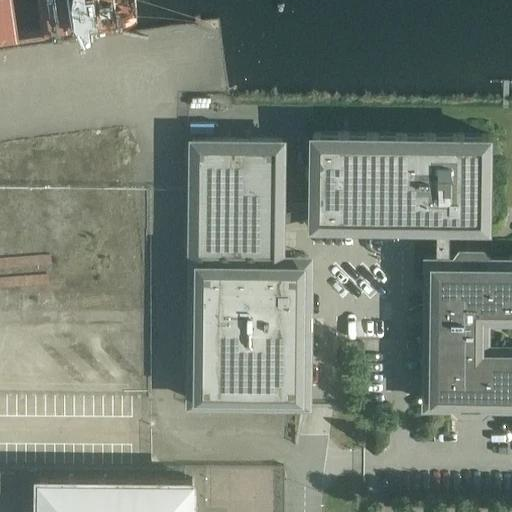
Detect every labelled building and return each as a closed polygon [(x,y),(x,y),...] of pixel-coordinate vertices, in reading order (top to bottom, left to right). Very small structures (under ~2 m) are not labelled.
[(511,256),(487,256),(487,249),(485,249),(485,256),(484,256),(484,262),(459,262),(459,255),(458,255),(458,249),(456,249),(456,255),(450,255),(450,220),(456,220),(456,221),(457,221),(457,228),(458,228),(458,221),(485,222),(485,223),(487,223),(487,222),(488,222),(488,220),(487,220),(487,193),(488,193),(488,191),(487,191),(488,164),(489,164),(489,162),(488,162),(488,157),(488,135),(489,135),(489,134),(488,134),(488,133),(487,133),(487,134),(459,133),(459,132),(458,132),(458,133),(431,133),(431,132),(431,126),(429,126),(429,133),(402,133),(402,125),(400,125),(400,133),(373,132),(373,131),(371,131),(371,132),(344,132),(344,131),(343,131),(343,132),(315,131),(314,131),(313,131),(313,133),(314,133),(313,160),(312,162),(313,162),(313,169),(306,169),(306,171),(313,171),(313,180),(306,179),(306,181),(313,181),(313,189),(312,189),(312,191),(313,191),(313,199),(313,210),(313,218),(312,218),(312,219),(313,219),(313,220),(314,220),(319,220),(337,220),(341,220),(341,227),(343,227),(343,220),(370,220),(370,227),(372,227),(372,220),(377,220),(394,221),(399,221),(401,221),(428,221),(428,228),(429,228),(429,221),(430,221),(430,220),(436,220),(436,233),(435,233),(434,233),(432,235),(432,236),(431,237),(431,238),(432,239),(432,240),(433,241),(434,242),(435,242),(436,242),(436,255),(429,255),(429,247),(428,247),(427,255),(427,257),(427,284),(420,284),(420,286),(427,286),(427,313),(426,313),(426,314),(427,314),(427,342),(426,342),(426,343),(427,343),(426,370),(419,370),(419,372),(426,372),(426,399),(425,399),(425,401),(426,401),(426,402),(428,402),(428,401),(455,401),(455,408),(456,408),(456,401),(457,401),(457,395),(471,395),(483,395),(483,401),(484,401),(484,402),(485,402),(485,401),(508,402),(511,401),(511,256)] [(281,225),(281,216),(281,206),(281,198),(282,198),(282,196),(281,196),(281,169),(282,169),(282,167),(281,167),(281,140),(282,140),(282,138),(280,138),(264,138),(253,138),(253,137),(251,137),(251,138),(224,138),(224,137),(222,137),(222,138),(195,137),(193,137),(193,139),(193,166),(192,166),(192,168),(193,168),(193,195),(192,195),(192,197),(193,197),(192,224),(192,225),(192,253),(191,253),(191,254),(192,254),(192,281),(191,281),(191,283),(192,283),(192,310),(191,310),(191,312),(191,339),(190,339),(190,341),(191,341),(191,368),(190,368),(190,370),(191,370),(191,397),(190,397),(190,398),(191,398),(191,399),(192,399),(192,398),(219,399),(219,400),(221,400),(221,399),(248,399),(248,400),(250,400),(250,399),(277,399),(277,400),(279,400),(279,399),(306,400),(307,400),(308,400),(308,398),(307,398),(308,371),(309,371),(309,369),(308,369),(308,342),(309,342),(309,340),(308,340),(308,313),(309,313),(309,311),(308,311),(309,284),(310,284),(310,283),(309,283),(309,278),(303,278),(303,260),(285,260),(285,254),(280,253),(281,226),(281,225)] [(313,199),(281,206),(281,216),(313,210),(313,199)] [(15,470),(0,469),(0,489),(15,489),(15,470)] [(191,511),(191,508),(192,507),(192,478),(39,476),(39,507),(43,506),(42,511),(191,511)]
